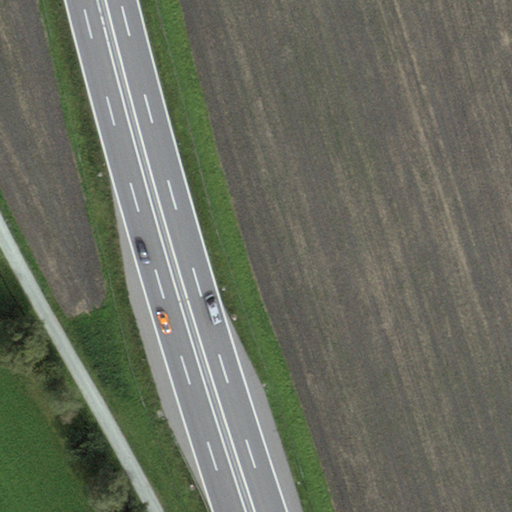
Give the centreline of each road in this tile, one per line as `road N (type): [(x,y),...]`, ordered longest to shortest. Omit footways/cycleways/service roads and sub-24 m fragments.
road 1 (trunk): [(81,0),(232,511)]
road 2 (trunk): [(269,511),(120,0)]
road 3 (track): [(0,234),(153,511)]
